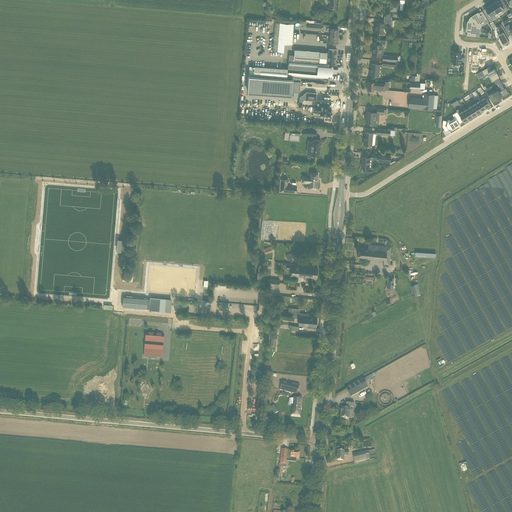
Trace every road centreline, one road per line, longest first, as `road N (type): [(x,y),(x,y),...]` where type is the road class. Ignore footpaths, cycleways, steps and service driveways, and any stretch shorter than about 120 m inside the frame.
road 1 (unclassified): [(0,411),(317,439)]
road 2 (tertiary): [(317,439),(337,230)]
road 3 (residential): [(511,102),(365,194),(340,194)]
road 4 (tertiary): [(340,194),(358,0)]
